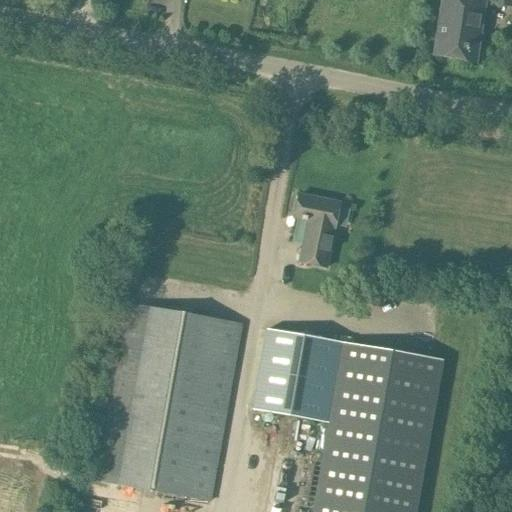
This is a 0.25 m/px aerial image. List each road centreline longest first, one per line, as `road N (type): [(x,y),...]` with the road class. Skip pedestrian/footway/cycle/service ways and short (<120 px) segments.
road 1 (tertiary): [(511,116),(0,15)]
road 2 (unknown): [(296,73),(258,284),(411,316)]
